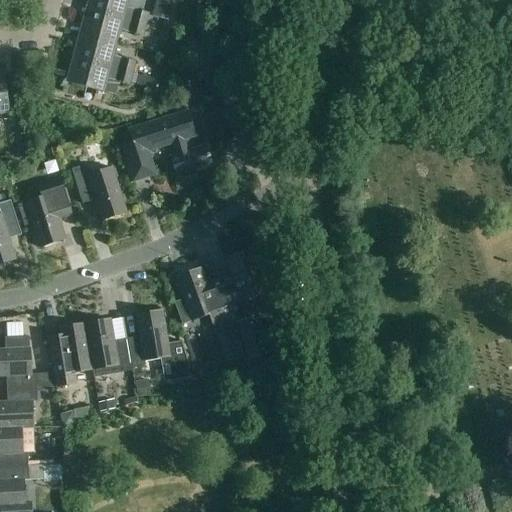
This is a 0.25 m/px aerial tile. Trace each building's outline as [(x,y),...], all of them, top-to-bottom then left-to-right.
[(88,0),(86,10),(146,25),(149,14),(126,8),(128,0),(88,0)] [(154,8),(152,18),(168,22),(170,12),(154,8)] [(86,10),(79,34),(117,43),(120,31),(143,37),(146,25),(86,10)] [(212,32),(200,29),(196,43),(209,46),(212,32)] [(79,34),(73,59),(133,74),(136,63),(113,57),(117,43),(79,34)] [(130,86),(133,74),(73,59),(66,83),(104,93),(107,80),(130,86)] [(0,75),(0,140),(9,139),(8,128),(0,128),(0,113),(9,112),(4,75),(0,75)] [(177,178),(211,168),(204,147),(188,152),(184,139),(193,137),(186,114),(128,132),(131,142),(121,146),(132,182),(153,175),(147,153),(172,145),(175,154),(170,156),(177,178)] [(91,157),(94,169),(112,164),(110,153),(91,157)] [(102,220),(125,213),(111,170),(88,177),(85,166),(71,171),(82,204),(96,200),(102,220)] [(24,227),(34,224),(41,248),(66,240),(59,220),(72,216),(61,182),(46,187),(46,185),(31,190),(34,201),(17,206),(24,227)] [(8,239),(20,235),(9,201),(0,204),(0,213),(0,215),(0,264),(15,260),(8,239)] [(219,280),(221,287),(230,318),(244,314),(240,303),(265,295),(250,252),(226,260),(231,276),(219,280)] [(230,318),(221,287),(219,280),(207,284),(202,269),(176,277),(191,320),(215,312),(219,322),(230,318)] [(126,340),(132,369),(146,367),(145,362),(160,360),(164,382),(189,378),(185,358),(180,343),(168,345),(162,311),(136,315),(140,337),(126,340)] [(257,316),(234,323),(247,361),(270,353),(257,316)] [(93,372),(92,372),(93,378),(132,371),(132,369),(126,340),(114,342),(111,320),(84,325),(93,372)] [(69,376),(92,372),(93,372),(84,325),(60,329),(61,336),(48,338),(56,388),(71,386),(69,376)] [(245,358),(235,329),(217,336),(227,364),(245,358)] [(0,376),(6,377),(6,390),(36,388),(53,388),(52,374),(31,375),(30,350),(29,350),(29,338),(5,338),(5,351),(0,350),(0,376)] [(148,380),(134,382),(136,397),(139,397),(150,396),(148,380)] [(0,403),(0,429),(21,429),(32,429),(31,403),(36,403),(36,388),(6,390),(7,403),(0,403)] [(113,400),(98,403),(100,412),(115,409),(113,400)] [(72,412),(60,415),(63,426),(63,427),(76,424),(76,423),(72,412)] [(0,468),(28,467),(27,454),(21,455),(21,429),(0,429),(0,468)] [(0,511),(29,511),(29,505),(24,506),(23,482),(43,481),(42,467),(28,467),(0,468),(0,511)]
